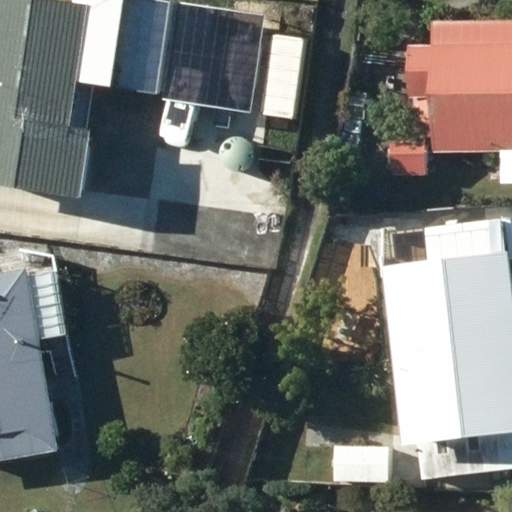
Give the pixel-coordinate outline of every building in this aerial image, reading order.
[(0,191),(109,209),(120,142),(96,138),(103,91),(139,97),(153,0),(97,0),(96,14),(11,1),(0,65),(0,191)] [(404,146),(404,179),(435,180),(435,157),(511,157),(511,26),(446,26),(446,53),(428,52),(427,146),(404,146)] [(511,229),(406,241),(420,366),(511,355),(511,229)] [(34,274),(34,280),(0,285),(0,470),(76,457),(47,290),(52,289),(58,282),(57,272),(50,266),(40,267),(34,274)] [(511,355),(420,366),(429,455),(511,445),(511,355)] [(282,418),(272,469),(301,475),(312,425),(282,418)] [(369,453),(367,482),(400,484),(401,455),(369,453)] [(0,490),(0,511),(8,511),(6,490),(0,490)]
